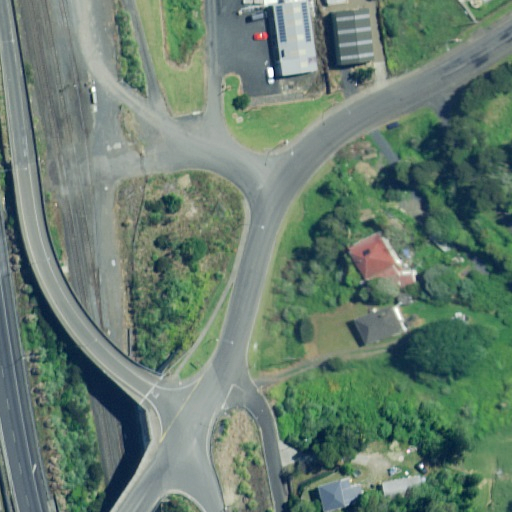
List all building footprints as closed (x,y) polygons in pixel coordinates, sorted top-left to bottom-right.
[(316,70),(306,1),(270,6),(279,75),(316,70)] [(270,86),(270,78),(251,76),(250,84),(270,86)] [(159,146),(137,112),(123,120),(145,154),(159,146)] [(403,265),(387,233),(356,249),(375,287),(402,274),(399,267),(403,265)] [(413,273),(401,278),(407,289),(418,284),(413,273)] [(407,330),(397,305),(360,320),(370,345),(407,330)] [(464,328),(462,315),(436,321),(439,334),(464,328)] [(319,511),(325,511),(360,501),(351,473),(311,486),(319,511)] [(425,495),(421,476),(382,484),(386,503),(425,495)]
